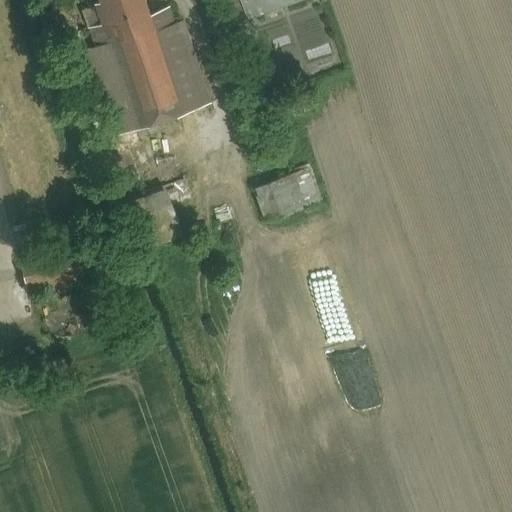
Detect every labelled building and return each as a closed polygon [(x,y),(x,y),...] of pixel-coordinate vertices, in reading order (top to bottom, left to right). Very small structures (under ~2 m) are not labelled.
[(169,0),(156,5),(153,0),(98,0),(105,19),(87,26),(92,40),(83,43),(117,136),(215,99),(178,0),(169,0)] [(290,0),(225,0),(233,21),(290,0)] [(256,178),(264,214),(323,201),(316,166),(256,178)] [(167,184),(144,193),(156,224),(179,215),(167,184)] [(22,257),(30,294),(98,280),(90,243),(22,257)]
